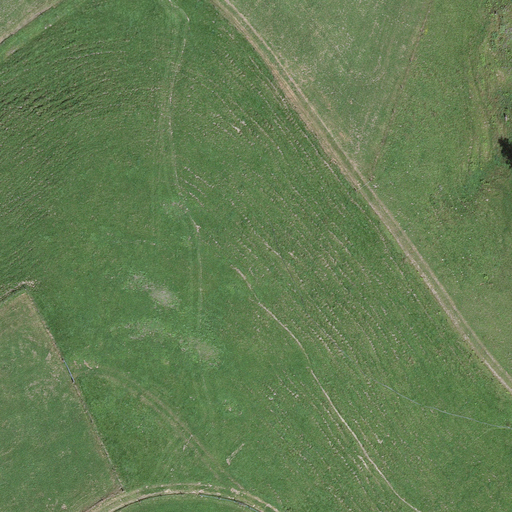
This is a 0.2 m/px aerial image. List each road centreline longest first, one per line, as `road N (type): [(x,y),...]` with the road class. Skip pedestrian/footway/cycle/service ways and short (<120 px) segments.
road 1 (track): [(219,0),(258,36),(511,386)]
road 2 (track): [(101,511),(130,496),(203,487),(273,511)]
